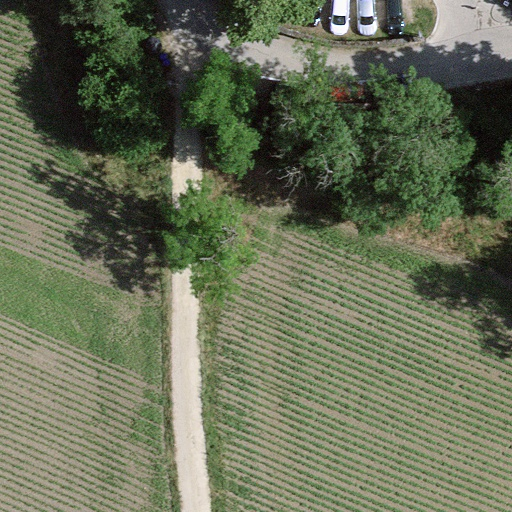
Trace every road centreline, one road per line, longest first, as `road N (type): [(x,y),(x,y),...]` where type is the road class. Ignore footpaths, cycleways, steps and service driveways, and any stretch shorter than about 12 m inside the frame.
road 1 (track): [(199,511),(187,312),(193,0)]
road 2 (residential): [(241,0),(295,24),(414,53),(511,54)]
